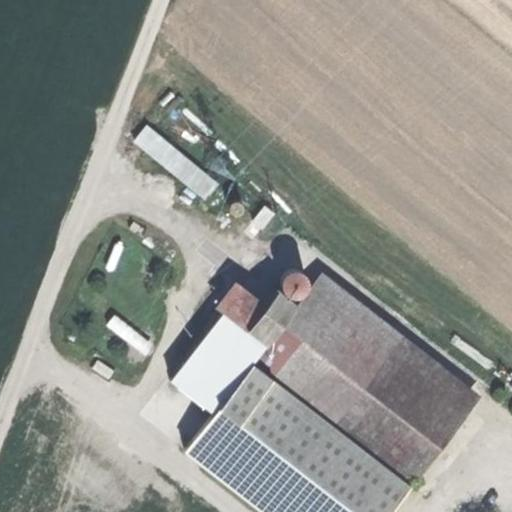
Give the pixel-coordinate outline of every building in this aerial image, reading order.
[(204,194),(218,178),(148,119),(135,135),(204,194)] [(258,343),(245,360),(324,423),(382,349),(303,286),(289,304),(258,343)] [(238,328),(258,343),(289,304),(270,288),(238,328)] [(382,349),(324,423),(403,485),(461,411),(382,349)] [(177,446),(261,511),(381,511),(403,485),(324,423),(245,360),(214,399),(177,446)]
